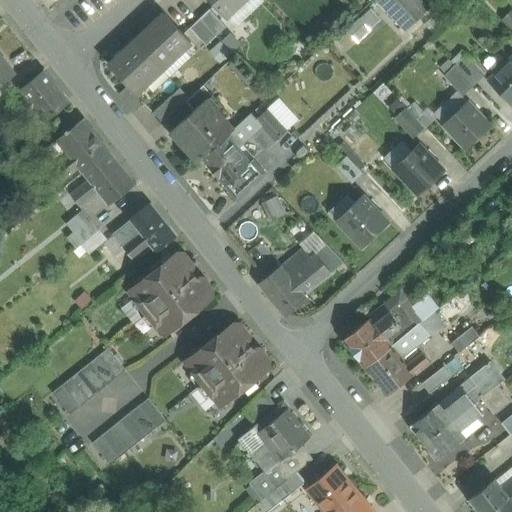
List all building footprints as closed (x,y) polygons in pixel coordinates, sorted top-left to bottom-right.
[(209,0),(225,17),(243,0),(209,0)] [(429,10),(419,0),(376,0),(405,32),(429,10)] [(363,44),(386,21),(371,6),(348,29),(363,44)] [(226,27),(209,9),(199,18),(216,36),(226,27)] [(511,9),(503,19),(511,28),(511,9)] [(166,13),(136,41),(162,69),(191,41),(166,13)] [(216,36),(199,18),(190,27),(206,45),(216,36)] [(222,40),(234,50),(241,41),(230,31),(222,40)] [(221,39),(210,49),(221,61),(232,51),(221,39)] [(136,41),(109,65),(128,85),(135,93),(162,69),(136,41)] [(0,54),(0,85),(15,73),(0,54)] [(486,74),(466,54),(455,65),(474,85),(486,74)] [(511,57),(489,81),(511,103),(511,57)] [(474,85),(455,65),(445,75),(464,95),(474,85)] [(70,102),(44,69),(20,89),(26,97),(38,112),(47,122),(70,102)] [(135,93),(128,85),(119,94),(136,111),(145,103),(135,93)] [(207,98),(208,100),(213,95),(204,85),(186,101),(194,110),(207,98)] [(163,123),(180,107),(171,95),(152,112),(163,123)] [(438,118),(445,124),(467,102),(461,95),(438,118)] [(9,112),(8,112),(20,127),(38,112),(26,97),(9,112)] [(203,157),(228,134),(234,129),(208,100),(207,98),(194,110),(171,132),(197,162),(203,157)] [(267,109),(286,129),(297,120),(277,99),(267,109)] [(0,101),(0,135),(4,140),(20,127),(8,112),(9,112),(0,101)] [(445,124),(467,148),(490,126),(467,102),(445,124)] [(425,128),(405,108),(395,118),(414,138),(425,128)] [(286,129),(267,109),(256,119),(262,125),(275,139),(286,129)] [(262,125),(256,119),(250,113),(234,129),(228,134),(239,146),(253,133),(262,125)] [(84,119),(58,140),(70,155),(80,168),(85,173),(110,152),(84,119)] [(262,125),(253,133),(266,148),(275,139),(262,125)] [(203,157),(226,185),(252,161),(251,160),(239,146),(228,134),(203,157)] [(394,168),(419,194),(445,171),(420,144),(408,155),(394,168)] [(32,145),(10,162),(18,173),(41,156),(32,145)] [(386,159),(394,168),(408,155),(400,146),(386,159)] [(110,152),(85,173),(90,180),(100,193),(110,205),(136,184),(110,151),(110,152)] [(70,155),(52,169),(63,182),(80,168),(70,155)] [(362,173),(347,157),(337,166),(352,182),(362,173)] [(252,161),(226,185),(238,198),(266,172),(254,158),(251,160),(252,161)] [(90,180),(72,195),(82,207),(100,193),(90,180)] [(338,220),(363,246),(390,222),(365,195),(355,204),(338,220)] [(331,213),(338,220),(355,204),(349,196),(331,213)] [(151,203),(130,219),(131,220),(141,233),(151,246),(156,252),(177,235),(151,203)] [(282,214),(280,203),(264,205),(265,217),(282,214)] [(75,232),(91,219),(84,210),(68,223),(75,232)] [(75,232),(72,235),(81,245),(85,242),(100,229),(91,219),(75,232)] [(141,233),(131,220),(113,234),(123,247),(141,233)] [(100,229),(85,242),(94,252),(108,240),(100,229)] [(141,233),(123,247),(133,260),(151,246),(141,233)] [(317,255),(331,273),(345,262),(325,242),(314,251),(317,255)] [(303,249),(282,267),(305,294),(331,273),(317,255),(311,258),(303,249)] [(177,254),(156,271),(156,270),(155,271),(148,277),(142,277),(136,281),(135,287),(130,291),(147,312),(134,322),(135,323),(148,313),(164,334),(169,330),(175,331),(181,326),(182,320),(190,314),(190,315),(191,314),(190,314),(211,297),(212,291),(203,280),(197,279),(196,280),(190,273),(191,272),(192,266),(183,255),(177,254)] [(261,284),(285,316),(307,297),(305,294),(282,267),(261,284)] [(400,294),(361,325),(358,321),(351,327),(354,331),(343,339),(365,367),(392,345),(417,324),(412,317),(412,309),(400,294)] [(417,324),(392,345),(395,349),(399,346),(405,354),(430,335),(427,332),(433,327),(425,318),(417,324)] [(233,325),(212,341),(213,341),(212,342),(204,348),(198,347),(192,352),(191,358),(186,362),(203,383),(191,393),(204,383),(221,404),(225,400),(231,401),(237,396),(238,391),(246,385),(245,384),(246,384),(247,384),(267,368),(268,361),(259,350),(253,350),(252,351),(246,344),(247,343),(248,336),(239,325),(233,325)] [(471,327),(451,343),(459,353),(480,337),(471,327)] [(395,349),(392,345),(365,367),(387,395),(398,387),(401,390),(408,384),(405,381),(415,373),(407,364),(395,349)] [(126,370),(109,348),(53,393),(70,414),(126,370)] [(423,352),(407,364),(415,373),(430,361),(423,352)] [(489,376),(496,385),(496,384),(504,378),(491,361),(471,376),(478,385),(489,376)] [(445,366),(422,383),(430,393),(453,376),(445,366)] [(478,385),(471,376),(439,403),(444,410),(467,393),(474,388),(478,385)] [(478,385),(474,388),(481,397),(496,385),(489,376),(478,385)] [(481,397),(480,398),(493,413),(509,401),(496,384),(481,397)] [(262,390),(243,409),(252,420),(274,402),(262,390)] [(467,393),(444,410),(452,420),(475,402),(467,393)] [(149,398),(93,443),(110,465),(166,420),(149,398)] [(475,402),(452,420),(460,430),(478,416),(482,412),(475,402)] [(284,412),(288,409),(284,403),(279,407),(284,412)] [(439,403),(411,425),(425,442),(452,420),(444,410),(439,403)] [(279,407),(241,437),(251,451),(250,452),(253,456),(255,455),(266,470),(267,471),(301,444),(310,437),(288,409),(284,412),(279,407)] [(511,414),(501,423),(511,435),(511,433),(511,414)] [(460,430),(466,437),(483,425),(478,416),(460,430)] [(452,420),(425,442),(438,459),(466,437),(460,430),(452,420)] [(266,470),(251,482),(263,499),(274,490),(297,471),(313,459),(301,444),(267,471),(266,470)] [(336,463),(305,488),(324,511),(327,511),(357,488),(336,463)] [(511,466),(495,478),(502,487),(511,478),(511,466)] [(297,471),(274,490),(282,500),(306,482),(297,471)] [(495,478),(470,499),(480,511),(491,511),(510,497),(502,487),(495,478)] [(511,478),(502,487),(510,497),(511,495),(511,478)] [(375,511),(357,488),(327,511),(375,511)] [(263,499),(257,504),(263,511),(267,511),(282,500),(274,490),(263,499)] [(511,511),(511,499),(510,497),(491,511),(511,511)]
